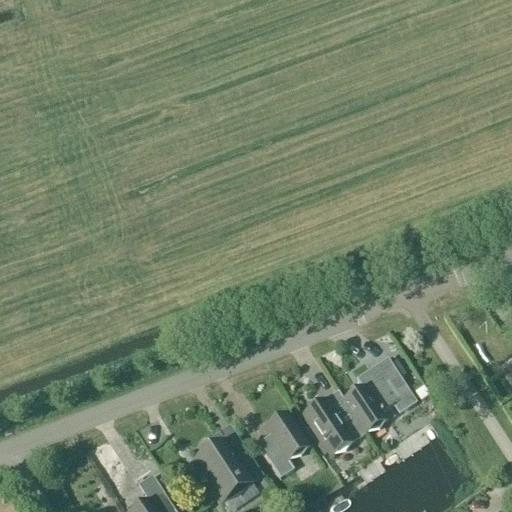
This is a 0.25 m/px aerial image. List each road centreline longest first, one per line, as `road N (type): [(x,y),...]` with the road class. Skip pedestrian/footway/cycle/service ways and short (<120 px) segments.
road 1 (unclassified): [(409,297),(6,450)]
road 2 (residential): [(511,463),(409,297)]
